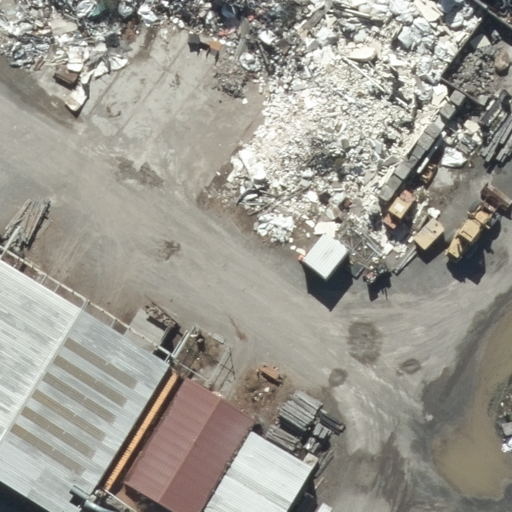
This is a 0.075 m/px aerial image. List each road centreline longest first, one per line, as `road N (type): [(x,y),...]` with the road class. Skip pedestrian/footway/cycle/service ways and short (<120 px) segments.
road 1 (track): [(511,499),(0,115)]
road 2 (track): [(511,293),(390,511)]
